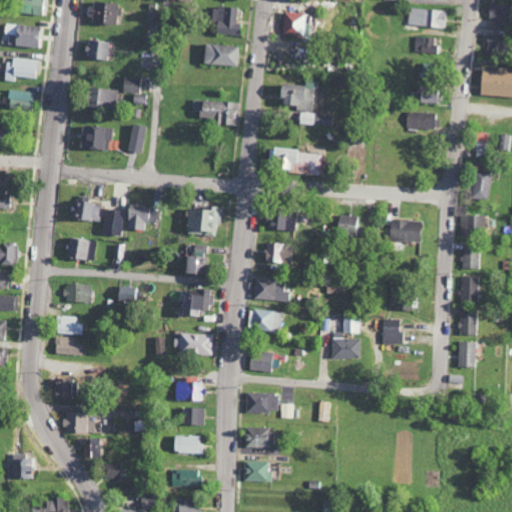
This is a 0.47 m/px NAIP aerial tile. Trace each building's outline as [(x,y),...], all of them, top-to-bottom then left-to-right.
[(18,0),(17,12),(41,16),(43,0),(18,0)] [(87,21),(114,25),(117,4),(90,0),(87,21)] [(487,20),(506,21),(507,4),(488,4),(487,20)] [(213,33),(239,34),(239,23),(236,23),(236,7),(214,6),(213,33)] [(407,25),(445,26),(446,9),(408,8),(407,25)] [(282,33),(304,34),(305,12),(283,12),(282,33)] [(8,45),(38,46),(39,25),(4,24),(3,34),(8,34),(8,45)] [(413,52),(433,54),(435,38),(415,35),(413,52)] [(507,36),(486,35),(486,52),(506,52),(507,36)] [(106,60),(108,41),(88,39),(86,58),(106,60)] [(203,64),(237,65),(238,45),(203,44),(203,64)] [(35,78),(36,59),(5,58),(4,81),(15,81),(16,77),(35,78)] [(511,71),(506,71),(506,67),(496,66),(495,70),(480,69),(478,94),(511,96),(511,71)] [(139,92),(139,78),(122,77),(121,92),(139,92)] [(277,104),(296,105),(296,111),(314,111),(316,81),(304,80),(304,84),(278,83),(277,104)] [(87,106),(116,108),(117,89),(88,87),(87,106)] [(435,103),(434,87),(419,87),(419,104),(435,103)] [(31,91),(7,90),(6,109),(30,110),(31,91)] [(236,124),(238,103),(198,99),(196,121),(236,124)] [(436,129),(437,112),(406,111),(405,128),(436,129)] [(319,124),(319,113),(299,112),(299,123),(319,124)] [(111,128),(80,124),(77,147),(108,151),(111,128)] [(146,127),(132,124),(127,151),(141,154),(146,127)] [(486,132),(473,132),(474,158),(486,158),(486,132)] [(511,135),(500,135),(499,151),(511,151),(511,135)] [(321,151),(270,149),(269,170),(320,173),(321,151)] [(487,200),(491,171),(474,169),(470,197),(487,200)] [(0,207),(8,208),(8,189),(0,189),(0,207)] [(100,221),(101,203),(73,201),(72,219),(100,221)] [(154,223),(154,210),(145,210),(146,204),(127,203),(126,229),(142,230),(143,222),(154,223)] [(184,233),(216,237),(220,207),(205,205),(205,210),(187,208),(184,233)] [(102,233),(120,236),(124,212),(106,209),(102,233)] [(268,229),(295,229),(296,210),(268,210),(268,229)] [(357,234),(360,216),(338,213),(335,231),(357,234)] [(460,216),(461,234),(484,233),(483,215),(460,216)] [(422,242),(422,221),(391,220),(390,241),(422,242)] [(66,256),(91,262),(96,242),(70,237),(66,256)] [(0,246),(0,260),(1,261),(1,265),(16,265),(16,242),(0,242),(0,246)] [(291,244),(265,243),(264,262),(290,263),(291,244)] [(206,245),(193,244),(192,255),(205,256),(206,245)] [(481,268),(481,246),(462,247),(462,269),(481,268)] [(203,274),(204,257),(183,256),(183,273),(203,274)] [(477,302),(478,277),(461,277),(461,302),(477,302)] [(285,279),(255,279),(255,299),(289,300),(289,291),(284,291),(285,279)] [(90,285),(67,284),(66,302),(90,303),(90,285)] [(135,302),(137,287),(117,286),(116,299),(135,302)] [(180,315),(195,316),(195,310),(210,311),(211,291),(181,290),(180,315)] [(17,296),(0,295),(0,310),(17,311),(17,296)] [(280,333),(283,313),(251,308),(247,328),(280,333)] [(476,335),(477,310),(461,310),(460,334),(476,335)] [(77,323),(77,317),(55,316),(55,334),(83,334),(83,324),(77,323)] [(401,344),(402,320),(384,319),(384,343),(401,344)] [(211,354),(212,334),(176,332),(175,352),(211,354)] [(72,336),(54,336),(53,354),(80,355),(81,344),(71,344),(72,336)] [(166,355),(165,336),(155,336),(155,355),(166,355)] [(360,338),(332,338),(332,357),(360,358),(360,338)] [(475,342),(458,341),(457,367),(474,367),(475,342)] [(271,353),(250,351),(248,370),(269,372),(271,353)] [(463,383),(464,376),(448,375),(448,382),(463,383)] [(50,378),(50,396),(76,397),(77,379),(50,378)] [(173,399),(201,400),(202,382),(174,381),(173,399)] [(276,412),(277,393),(247,392),(246,411),(276,412)] [(328,421),(329,402),(318,401),(318,421),(328,421)] [(294,404),(282,404),(282,418),(294,418),(294,404)] [(204,408),(183,407),(183,425),(203,426),(204,408)] [(86,412),(64,412),(64,433),(86,432),(86,412)] [(244,448),(270,448),(270,427),(244,427),(244,448)] [(201,436),(173,435),(173,453),(204,453),(204,444),(201,444),(201,436)] [(100,438),(82,438),(83,459),(100,458),(100,438)] [(32,479),(31,455),(12,456),(13,479),(32,479)] [(243,481),(271,482),(271,472),(267,472),(267,461),(243,461),(243,481)] [(120,464),(103,464),(103,478),(120,478),(120,464)] [(172,486),(199,486),(199,469),(172,469),(172,486)] [(30,511),(67,511),(67,498),(43,498),(44,508),(31,509),(30,511)] [(199,511),(200,499),(175,498),(174,511),(199,511)]
